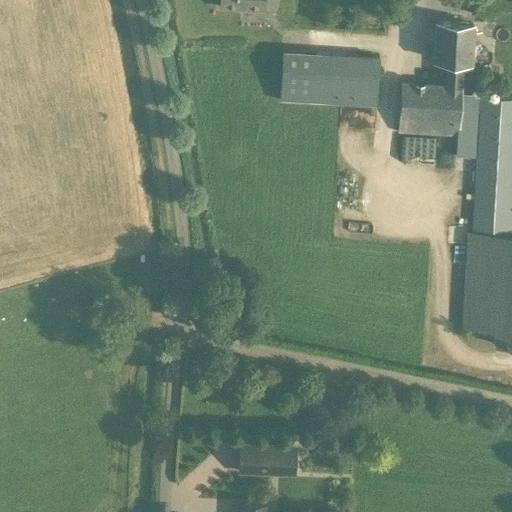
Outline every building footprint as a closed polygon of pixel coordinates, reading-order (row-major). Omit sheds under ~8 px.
[(263,0),(220,0),(220,7),(263,9),(263,0)] [(397,131),(457,135),(458,135),(460,94),(462,61),(470,61),(472,22),(436,20),(434,59),(447,59),(446,83),(400,80),(397,131)] [(343,53),(340,102),(376,104),(379,55),(343,53)] [(511,97),(460,94),(458,135),(457,135),(456,155),(476,156),(471,231),(468,230),(462,327),(494,329),(493,343),(511,344),(511,97)] [(260,442),(259,472),(293,473),(294,443),(260,442)] [(269,511),(270,504),(259,503),(243,502),(242,511),(269,511)]
